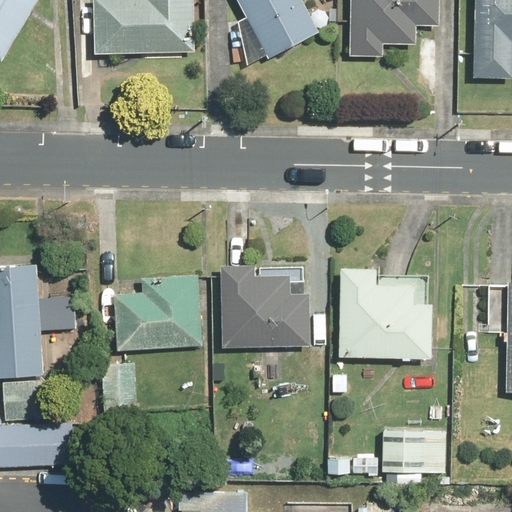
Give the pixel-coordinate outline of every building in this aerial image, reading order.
[(0,0),(0,55),(5,59),(40,0),(0,0)] [(101,0),(100,53),(197,56),(198,0),(101,0)] [(326,32),(308,0),(243,0),(253,17),(243,23),(251,65),(273,54),(276,59),(326,32)] [(355,0),(353,56),(388,58),(388,46),(421,48),(422,27),(444,27),(444,0),(355,0)] [(511,0),(480,0),(478,76),(511,77),(511,0)] [(43,262),(0,263),(0,377),(48,375),(43,262)] [(263,264),(228,264),(228,347),(313,347),(313,295),(297,295),(297,274),(263,274),(263,264)] [(385,269),(348,267),(344,356),(437,360),(440,304),(422,303),(423,285),(384,283),(385,269)] [(148,291),(120,291),(120,350),(206,350),(205,274),(148,274),(148,291)] [(139,412),(137,362),(105,363),(106,413),(139,412)] [(51,379),(7,381),(8,421),(52,419),(51,379)] [(75,422),(0,425),(0,468),(77,465),(75,422)] [(451,429),(385,426),(384,452),(383,471),(449,474),(451,429)] [(383,471),(384,452),(358,451),(358,456),(357,470),(383,471)] [(357,470),(358,456),(331,455),(330,474),(357,475),(357,470)] [(246,511),(246,494),(182,493),(181,511),(246,511)]
